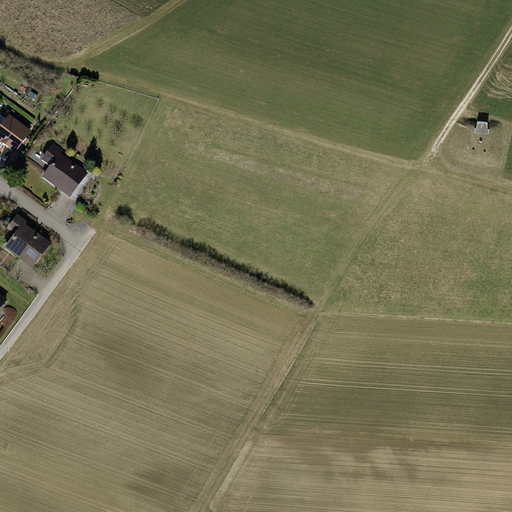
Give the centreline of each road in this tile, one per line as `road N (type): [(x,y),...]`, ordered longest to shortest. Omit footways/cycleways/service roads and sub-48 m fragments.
road 1 (track): [(197,511),(313,315),(511,35)]
road 2 (track): [(426,163),(0,41)]
road 3 (residential): [(0,358),(86,242),(0,179)]
